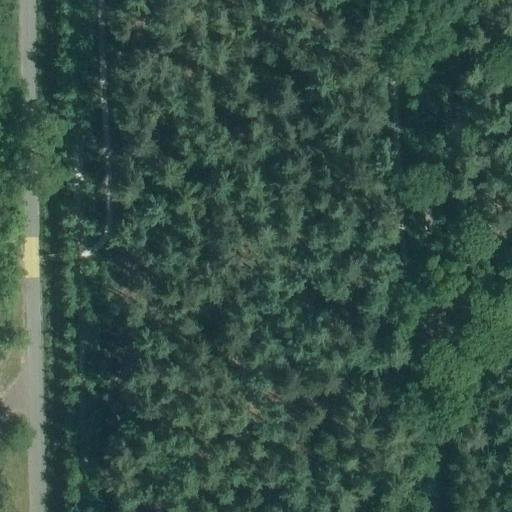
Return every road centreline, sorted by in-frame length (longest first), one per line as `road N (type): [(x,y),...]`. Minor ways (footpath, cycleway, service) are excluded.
road 1 (tertiary): [(39,511),(26,0)]
road 2 (track): [(419,0),(431,511)]
